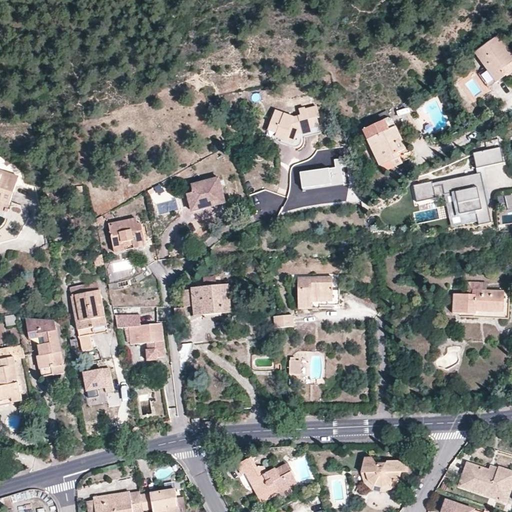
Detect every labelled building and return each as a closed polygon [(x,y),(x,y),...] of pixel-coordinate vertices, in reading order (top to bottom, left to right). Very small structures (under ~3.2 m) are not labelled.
[(495,83),(506,75),(502,70),(511,62),(511,54),(498,36),(475,54),(495,83)] [(511,62),(502,70),(506,75),(511,70),(511,62)] [(449,102),(443,89),(437,92),(444,105),(449,102)] [(274,111),(267,131),(276,133),(274,137),(293,144),(296,136),(311,133),(310,129),(318,127),(316,118),(319,117),(316,107),(305,110),(304,108),(298,110),(300,116),(293,118),(274,111)] [(390,117),(362,131),(379,168),(381,167),(383,171),(402,163),(397,154),(405,150),(390,117)] [(321,134),(318,127),(310,129),(311,133),(296,136),(293,144),(274,137),(276,133),(267,131),(265,137),(281,143),(289,146),(292,148),(294,148),(295,147),(297,146),(299,145),(300,143),(300,142),(300,140),(300,138),(321,134)] [(480,169),(504,163),(498,139),(485,142),(487,151),(473,154),(476,169),(479,169),(480,174),(478,174),(433,185),(433,183),(414,187),(417,204),(436,200),(434,188),(443,186),(445,196),(455,194),(460,216),(476,213),(479,223),(479,226),(492,223),(480,169)] [(335,167),(300,171),(302,188),(343,182),(341,167),(347,167),(346,158),(334,159),(335,167)] [(0,203),(8,206),(18,177),(0,170),(0,203)] [(188,196),(192,210),(202,208),(203,210),(218,206),(217,203),(225,201),(219,180),(192,187),(194,194),(188,196)] [(460,216),(455,194),(445,196),(453,229),(479,223),(476,213),(460,216)] [(226,205),(225,201),(217,203),(218,206),(203,210),(202,208),(192,210),(194,214),(226,205)] [(0,213),(5,215),(8,206),(0,203),(0,213)] [(104,221),(101,216),(95,219),(96,225),(104,221)] [(128,221),(108,224),(114,253),(145,246),(141,227),(137,228),(136,224),(129,226),(128,221)] [(104,265),(102,255),(94,257),(95,267),(104,265)] [(202,278),(203,288),(215,287),(214,277),(202,278)] [(298,309),(311,309),(311,300),(332,299),(332,278),(297,279),(298,309)] [(127,280),(108,284),(109,290),(128,286),(127,280)] [(69,288),(71,296),(98,290),(96,283),(69,288)] [(453,315),(477,315),(477,306),(503,307),(503,297),(504,292),(483,291),(483,284),(468,283),(468,295),(454,295),(453,315)] [(190,289),(190,290),(192,306),(193,316),(230,312),(228,285),(215,287),(203,288),(190,289)] [(107,332),(98,290),(71,296),(82,350),(93,349),(90,335),(107,332)] [(183,307),(192,306),(190,290),(181,290),(183,307)] [(509,297),(503,297),(503,307),(477,306),(477,315),(477,318),(509,319),(509,297)] [(311,300),(311,309),(331,309),(332,305),(332,302),(332,299),(311,300)] [(183,308),(173,309),(175,324),(185,323),(183,308)] [(15,314),(5,316),(7,326),(17,324),(15,314)] [(129,327),(140,326),(139,315),(114,315),(117,329),(129,328),(129,327)] [(294,317),(274,318),(275,330),(295,329),(294,317)] [(47,329),(47,322),(25,320),(28,339),(37,337),(36,334),(56,331),(55,328),(47,329)] [(130,345),(146,343),(147,351),(163,350),(161,325),(140,326),(129,327),(129,328),(130,345)] [(56,331),(36,334),(37,337),(40,356),(37,356),(41,377),(63,373),(56,331)] [(21,345),(0,349),(0,382),(1,387),(0,386),(0,400),(11,398),(12,402),(21,401),(14,360),(24,358),(21,345)] [(164,357),(163,350),(147,351),(148,361),(156,360),(156,357),(164,357)] [(290,360),(289,360),(289,374),(300,373),(299,359),(294,359),(294,356),(290,357),(290,360)] [(110,370),(84,374),(89,400),(100,398),(98,390),(106,388),(107,394),(115,392),(110,370)] [(366,457),(362,473),(367,473),(369,480),(373,485),(381,487),(389,486),(395,479),(396,472),(408,471),(407,460),(389,460),(386,463),(377,463),(373,457),(366,457)] [(498,471),(491,469),(469,461),(461,484),(500,499),(506,482),(511,483),(511,469),(500,466),(500,467),(498,471)] [(256,465),(246,471),(251,481),(254,479),(266,500),(278,494),(276,491),(288,485),(290,488),(299,484),(298,482),(289,466),(287,462),(276,469),(275,467),(267,471),(264,465),(256,465)] [(303,480),(294,464),(289,466),(298,482),(303,480)] [(262,502),(266,500),(254,479),(251,481),(262,502)] [(511,490),(511,483),(506,482),(500,499),(508,502),(511,490)] [(288,485),(276,491),(278,494),(281,499),(301,488),(299,484),(290,488),(288,485)] [(176,490),(140,496),(143,511),(153,509),(153,511),(179,511),(177,499),(176,490)] [(143,511),(140,496),(140,492),(130,494),(130,492),(94,498),(94,501),(96,511),(143,511)] [(473,511),(475,508),(453,500),(451,505),(445,502),(442,511),(444,511),(473,511)] [(96,511),(94,501),(87,502),(88,511),(96,511)]
